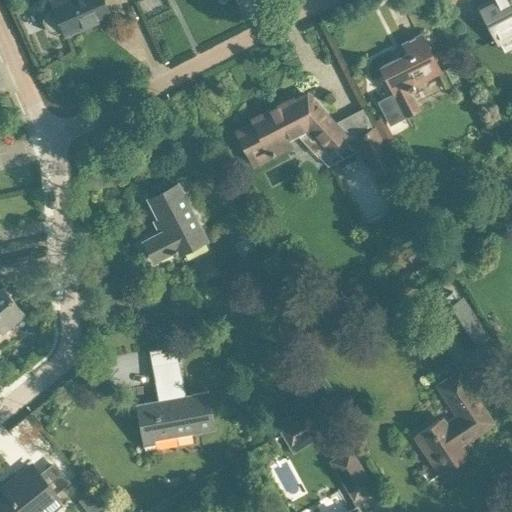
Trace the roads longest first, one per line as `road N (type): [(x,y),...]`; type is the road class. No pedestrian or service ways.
road 1 (residential): [(48,146),(325,0)]
road 2 (residential): [(0,411),(55,368),(59,235),(48,146)]
road 3 (residential): [(48,146),(0,35)]
